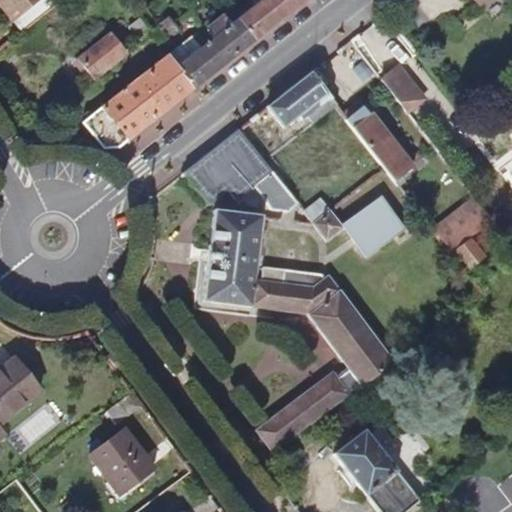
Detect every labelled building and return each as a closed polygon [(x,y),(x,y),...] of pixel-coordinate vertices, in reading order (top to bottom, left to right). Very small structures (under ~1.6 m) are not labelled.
[(0,0),(0,5),(21,32),(61,0),(60,0),(0,0)] [(225,19),(189,46),(191,48),(198,57),(177,73),(168,62),(84,125),(102,150),(118,149),(305,0),(265,0),(235,25),(232,21),(229,24),(225,19)] [(167,17),(158,24),(160,28),(168,38),(177,31),(169,20),(167,17)] [(141,41),(151,33),(140,19),(129,27),(141,41)] [(95,82),(127,55),(111,33),(77,60),(80,64),(95,82)] [(191,48),(189,46),(168,62),(177,73),(198,57),(191,48)] [(398,103),(415,89),(397,67),(380,80),(398,103)] [(336,105),(311,72),(272,102),(266,107),(282,129),(299,116),(303,120),(308,117),(314,124),(336,105)] [(424,100),(415,89),(398,103),(406,113),(424,100)] [(414,168),(371,113),(368,115),(362,107),(347,118),(345,120),(384,171),(394,183),(395,182),(414,168)] [(297,204),(238,130),(183,173),(209,205),(227,190),(235,201),(253,187),(272,210),(288,211),(297,204)] [(365,257),(403,229),(381,198),(342,225),(365,257)] [(313,223),(329,211),(320,199),(304,211),(313,223)] [(469,239),(491,221),(473,199),(433,231),(452,254),(455,252),(469,239)] [(393,363),(329,275),(324,278),(321,275),(262,268),(261,281),(254,280),(261,217),(213,211),(209,246),(206,266),(207,267),(202,302),(250,308),(250,307),(306,314),(347,367),(335,377),(332,373),(256,431),(271,452),(359,385),(361,387),(393,363)] [(326,243),(343,229),(329,211),(313,223),(312,224),(326,243)] [(484,257),(469,239),(455,252),(470,269),(484,257)] [(14,359),(0,369),(0,437),(3,435),(0,431),(0,423),(40,392),(14,359)] [(153,469),(123,430),(89,456),(119,495),(153,469)] [(404,511),(419,501),(396,472),(364,430),(333,455),(365,496),(378,511),(404,511)]
